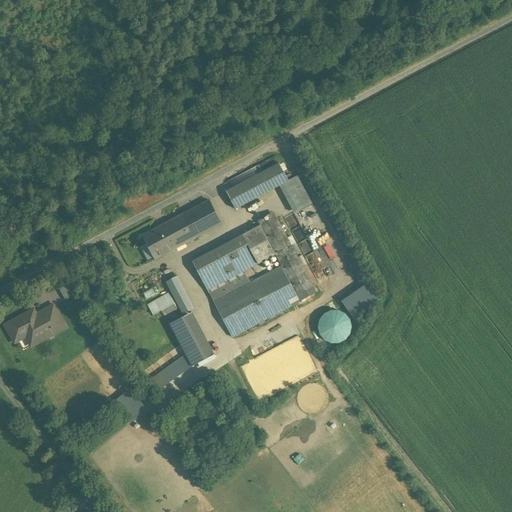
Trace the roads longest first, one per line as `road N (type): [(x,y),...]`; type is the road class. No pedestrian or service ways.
road 1 (unclassified): [(0,291),(511,18)]
road 2 (unclassified): [(97,511),(0,383)]
